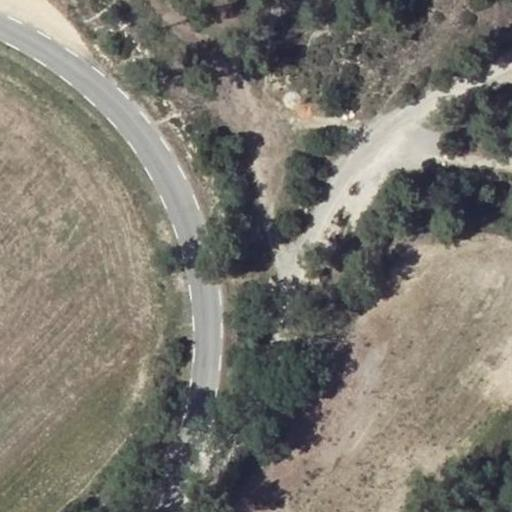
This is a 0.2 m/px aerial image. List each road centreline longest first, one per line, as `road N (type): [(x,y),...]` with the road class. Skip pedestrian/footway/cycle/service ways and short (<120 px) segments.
road 1 (tertiary): [(0,20),(99,67),(152,117),(208,227),(224,361)]
road 2 (unclassified): [(224,361),(268,339),(323,216),(376,136),(511,65)]
road 3 (tertiary): [(224,361),(183,511)]
